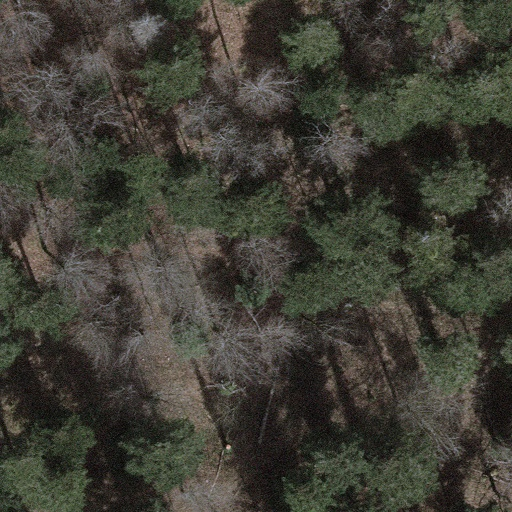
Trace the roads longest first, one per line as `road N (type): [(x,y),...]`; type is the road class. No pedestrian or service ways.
road 1 (track): [(423,329),(0,382)]
road 2 (track): [(228,511),(362,376),(423,329),(511,310)]
